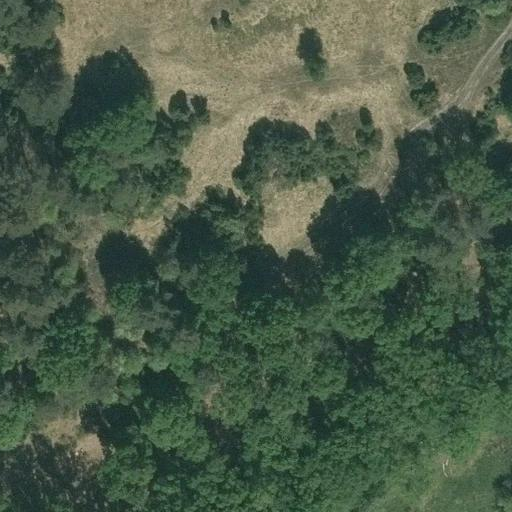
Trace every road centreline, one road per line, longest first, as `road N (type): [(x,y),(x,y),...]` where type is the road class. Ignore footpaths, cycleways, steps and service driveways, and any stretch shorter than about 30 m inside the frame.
road 1 (track): [(27,511),(164,443),(221,383),(446,202),(484,185),(511,184)]
road 2 (track): [(511,184),(464,130),(485,0)]
